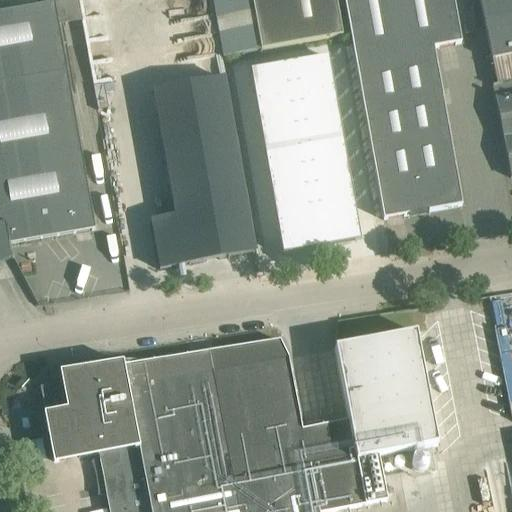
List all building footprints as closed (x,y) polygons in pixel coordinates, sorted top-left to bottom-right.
[(251,0),(261,52),(341,38),(334,0),(251,0)] [(461,44),(452,0),(342,0),(350,41),(379,201),(383,221),(462,207),(433,49),(461,44)] [(511,0),(479,0),(488,41),(491,61),(496,85),(511,81),(511,0)] [(55,5),(0,14),(0,267),(13,260),(10,254),(8,246),(94,231),(91,212),(55,5)] [(330,67),(288,74),(292,95),(334,88),(330,67)] [(288,74),(251,81),(254,102),(292,95),(288,74)] [(174,218),(150,222),(159,271),(255,255),(224,79),(152,92),(174,218)] [(511,84),(493,88),(511,179),(511,178),(511,84)] [(334,88),(292,95),(296,116),(337,108),(334,88)] [(292,95),(254,102),(258,122),(296,116),(292,95)] [(337,108),(296,116),(299,136),(341,129),(337,108)] [(296,116),(258,122),(261,143),(299,136),(296,116)] [(341,129),(299,136),(303,156),(344,149),(341,129)] [(299,136),(261,143),(265,163),(303,156),(299,136)] [(344,149),(303,156),(306,176),(348,169),(344,149)] [(303,156),(265,163),(269,183),(306,176),(303,156)] [(348,169),(306,176),(310,197),(352,189),(348,169)] [(306,176),(269,183),(272,203),(310,197),(306,176)] [(352,189),(310,197),(313,217),(355,210),(352,189)] [(310,197),(272,203),(276,224),(313,217),(310,197)] [(355,210),(313,217),(321,260),(363,252),(355,210)] [(313,217),(276,224),(283,266),(321,260),(313,217)] [(62,383),(40,389),(54,463),(64,461),(63,456),(70,454),(77,453),(79,459),(98,455),(99,459),(106,498),(108,511),(338,511),(365,507),(387,503),(378,458),(438,447),(417,333),(334,349),(348,422),(301,431),(287,360),(279,342),(207,354),(61,376),(62,383)]
